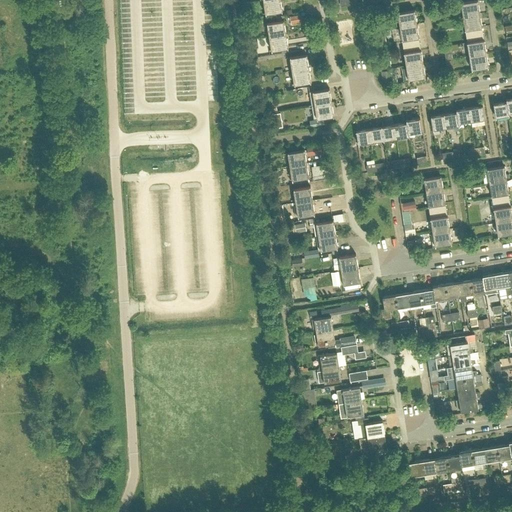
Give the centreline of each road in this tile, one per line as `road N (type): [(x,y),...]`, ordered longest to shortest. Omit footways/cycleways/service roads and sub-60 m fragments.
road 1 (residential): [(360,77),(364,103),(511,81)]
road 2 (residential): [(382,272),(511,250)]
